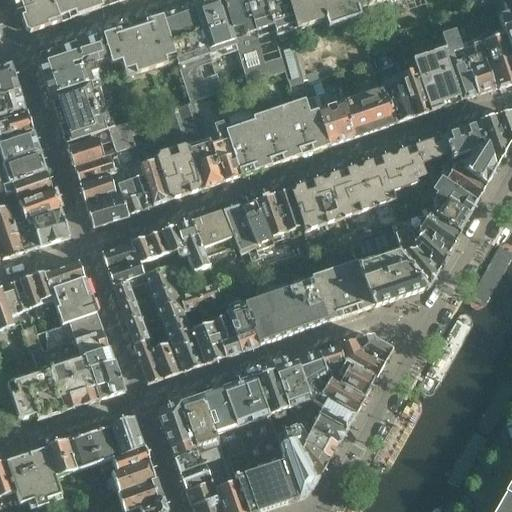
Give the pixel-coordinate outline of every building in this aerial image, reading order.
[(60,24),(51,0),(13,0),(25,33),(30,35),(60,24)] [(111,7),(108,0),(51,0),(60,24),(111,7)] [(239,58),(232,35),(220,0),(210,0),(192,7),(204,43),(219,90),(245,82),(239,58)] [(253,28),(244,0),(220,0),(232,35),(253,28)] [(296,45),(294,32),(284,0),(244,0),(253,28),(232,35),(239,58),(245,82),(246,86),(285,74),(292,97),(310,91),(296,45)] [(388,1),(387,0),(286,0),(297,32),(326,22),(328,30),(361,19),(358,11),(388,1)] [(487,0),(467,0),(470,10),(489,3),(487,0)] [(204,43),(192,7),(162,18),(174,57),(178,70),(184,68),(181,51),(204,43)] [(511,28),(509,30),(504,16),(497,19),(503,37),(511,63),(511,28)] [(174,57),(162,18),(102,37),(110,59),(112,66),(123,63),(126,73),(137,69),(139,75),(167,66),(165,60),(174,57)] [(478,98),(461,44),(456,31),(440,36),(444,48),(462,103),(478,98)] [(511,86),(511,63),(503,37),(488,43),(485,34),(479,36),(498,91),(511,86)] [(43,81),(93,64),(110,59),(102,37),(39,58),(36,64),(43,81)] [(495,93),(476,39),(461,44),(478,98),(495,93)] [(420,50),(419,44),(412,46),(414,52),(420,50)] [(462,103),(444,48),(422,56),(424,62),(426,69),(428,75),(422,77),(418,78),(412,59),(396,64),(401,81),(414,120),(430,115),(461,104),(462,103)] [(422,56),(420,50),(414,52),(416,58),(422,56)] [(424,62),(422,56),(416,58),(418,65),(424,62)] [(426,69),(424,62),(418,65),(420,71),(426,69)] [(87,85),(85,76),(96,73),(93,64),(43,81),(48,98),(49,97),(87,85)] [(0,98),(18,92),(12,73),(10,68),(0,71),(0,98)] [(428,75),(426,69),(420,71),(422,77),(428,75)] [(395,126),(385,95),(383,90),(377,92),(372,76),(355,81),(360,98),(340,104),(352,141),(395,126)] [(414,120),(401,81),(393,84),(395,91),(385,95),(395,126),(414,120)] [(112,131),(104,106),(96,82),(87,85),(49,97),(66,146),(90,138),(112,131)] [(0,124),(25,116),(18,92),(0,98),(0,124)] [(328,149),(317,112),(313,100),(283,109),(299,159),(328,149)] [(222,185),(210,147),(196,103),(175,110),(187,147),(201,193),(222,185)] [(352,141),(340,104),(317,112),(328,149),(352,141)] [(299,159),(283,109),(254,120),(269,169),(299,159)] [(25,116),(0,124),(0,144),(31,134),(32,134),(26,116),(25,116)] [(505,152),(511,140),(511,124),(509,116),(495,121),(505,152)] [(269,169),(254,120),(224,130),(240,179),(269,169)] [(134,149),(130,139),(146,134),(142,121),(112,131),(90,138),(91,142),(67,150),(72,169),(73,169),(134,149)] [(505,152),(495,121),(479,126),(494,171),(505,152)] [(240,179),(224,130),(223,124),(213,127),(218,145),(210,147),(222,185),(240,179)] [(494,171),(479,126),(443,139),(450,159),(452,166),(484,189),(494,171)] [(38,155),(31,134),(0,144),(0,155),(1,155),(4,166),(6,166),(38,155)] [(421,169),(437,164),(450,159),(443,139),(288,192),(302,232),(303,235),(428,192),(427,187),(421,169)] [(201,193),(187,147),(154,158),(156,163),(169,203),(201,193)] [(114,177),(113,172),(110,163),(115,161),(118,170),(126,167),(131,165),(138,163),(134,149),(73,169),(73,170),(79,188),(109,178),(114,177)] [(0,189),(45,174),(38,155),(6,166),(10,176),(0,179),(0,189)] [(484,189),(452,166),(450,159),(437,164),(440,172),(449,169),(452,171),(445,183),(475,204),(484,189)] [(153,209),(140,168),(138,163),(131,165),(136,180),(130,182),(140,214),(153,209)] [(169,204),(169,203),(156,163),(140,168),(153,209),(169,204)] [(475,204),(445,183),(443,181),(440,172),(437,164),(421,169),(427,187),(438,184),(442,186),(435,195),(436,196),(432,202),(436,215),(442,213),(448,204),(467,218),(475,204)] [(140,214),(130,182),(126,167),(118,170),(113,172),(114,177),(121,196),(128,219),(140,214)] [(59,212),(52,193),(45,174),(0,189),(0,190),(1,195),(3,198),(6,209),(12,207),(18,225),(24,223),(59,212)] [(115,198),(109,178),(79,188),(86,208),(115,198)] [(302,232),(288,192),(273,197),(255,204),(272,246),(283,243),(281,239),(302,232)] [(128,219),(121,196),(115,198),(86,208),(93,230),(128,219)] [(39,250),(32,229),(28,230),(24,223),(18,225),(12,227),(6,209),(3,198),(0,199),(0,210),(0,211),(0,257),(1,261),(1,263),(39,250)] [(272,246),(255,204),(238,209),(257,255),(273,248),(272,246)] [(458,235),(467,218),(448,204),(442,213),(436,215),(428,217),(458,235)] [(257,255),(238,209),(223,215),(239,254),(246,252),(251,265),(260,262),(257,255)] [(69,240),(59,212),(24,223),(28,230),(32,229),(39,250),(69,240)] [(233,250),(219,216),(190,226),(204,260),(233,250)] [(448,253),(458,235),(428,217),(408,224),(414,230),(423,237),(448,253)] [(204,260),(190,226),(174,231),(158,236),(166,256),(167,258),(175,255),(178,260),(179,261),(180,261),(185,258),(192,276),(207,270),(204,260)] [(434,277),(414,248),(413,246),(407,229),(402,226),(391,230),(401,258),(425,292),(434,277)] [(425,292),(401,258),(391,230),(348,245),(355,264),(372,310),(373,309),(373,310),(425,292)] [(166,256),(158,236),(146,240),(154,260),(166,256)] [(434,277),(448,253),(423,237),(413,246),(414,248),(434,277)] [(154,260),(146,240),(130,246),(137,266),(154,260)] [(140,274),(137,266),(130,246),(101,255),(111,283),(113,289),(118,304),(132,299),(126,284),(137,281),(142,279),(140,274)] [(511,249),(508,248),(506,249),(503,249),(501,250),(498,254),(495,258),(466,308),(483,318),(511,268),(511,266),(511,249)] [(90,300),(84,282),(77,264),(46,275),(56,303),(64,327),(96,316),(90,300)] [(314,288),(300,293),(290,264),(233,283),(235,288),(257,349),(327,325),(314,288)] [(372,310),(355,264),(311,279),(314,288),(327,325),(372,310)] [(172,284),(166,270),(145,278),(151,293),(172,284)] [(56,303),(46,275),(33,279),(32,276),(29,277),(30,281),(27,282),(37,310),(38,309),(42,319),(50,316),(47,306),(56,303)] [(37,310),(27,282),(0,291),(0,333),(14,329),(10,319),(37,310)] [(178,299),(172,284),(151,293),(157,307),(178,299)] [(220,302),(218,294),(214,285),(200,290),(178,299),(183,314),(184,316),(205,308),(220,302)] [(257,349),(235,288),(218,294),(220,302),(227,319),(240,355),(257,349)] [(137,313),(132,299),(118,304),(123,318),(137,313)] [(183,314),(178,299),(157,307),(163,322),(183,314)] [(142,328),(137,313),(123,318),(128,333),(142,328)] [(189,328),(184,316),(183,314),(163,322),(168,336),(189,328)] [(43,353),(102,334),(96,316),(64,327),(38,335),(43,353)] [(437,389),(438,388),(469,333),(470,331),(471,329),(471,327),(471,325),(471,322),(470,320),(470,318),(469,316),(467,317),(464,317),(462,318),(460,319),(458,321),(457,322),(455,324),(454,326),(422,382),(422,383),(421,385),(421,386),(421,388),(422,389),(422,390),(423,391),(424,392),(425,393),(427,394),(428,394),(430,394),(431,394),(433,393),(434,392),(435,392),(437,390),(437,389)] [(240,355),(227,319),(211,325),(210,325),(211,327),(207,328),(191,333),(190,334),(194,343),(204,367),(224,361),(240,355)] [(63,414),(43,353),(38,335),(35,328),(22,333),(30,355),(30,354),(38,377),(7,387),(18,419),(23,422),(35,418),(37,423),(63,415),(63,414)] [(147,343),(142,328),(128,333),(134,347),(147,343)] [(194,343),(190,334),(191,333),(189,328),(168,336),(174,351),(194,343)] [(97,404),(83,359),(108,350),(102,334),(43,353),(63,414),(64,414),(97,404)] [(382,367),(391,351),(374,342),(372,339),(354,345),(357,353),(382,367)] [(163,382),(151,353),(150,353),(147,343),(134,347),(147,387),(163,382)] [(204,367),(194,343),(174,351),(176,356),(171,358),(178,376),(204,367)] [(382,367),(357,353),(354,345),(338,350),(343,366),(373,383),(382,367)] [(178,376),(171,358),(166,348),(151,353),(163,382),(178,376)] [(124,395),(113,364),(108,350),(83,359),(97,404),(124,395)] [(326,381),(343,366),(338,350),(318,357),(325,376),(326,381)] [(325,376),(318,357),(297,365),(306,393),(316,384),(325,376)] [(311,406),(306,393),(297,365),(274,373),(292,425),(292,426),(302,423),(315,420),(311,406)] [(354,417),(373,383),(343,366),(326,381),(329,382),(325,389),(316,384),(306,393),(311,406),(313,404),(320,397),(354,417)] [(287,411),(274,373),(255,379),(266,413),(267,415),(268,417),(287,411)] [(257,416),(266,413),(255,379),(237,385),(221,391),(232,425),(241,421),(245,433),(236,436),(239,445),(243,444),(243,447),(250,445),(274,436),(270,424),(261,428),(257,416)] [(511,384),(507,382),(482,426),(495,434),(511,403),(511,384)] [(239,445),(236,436),(232,425),(221,391),(202,398),(220,451),(223,461),(228,459),(246,453),(243,447),(243,444),(239,445)] [(354,417),(320,397),(313,404),(321,409),(318,417),(345,432),(354,417)] [(220,451),(202,398),(180,406),(192,442),(196,455),(197,459),(220,451)] [(192,442),(180,406),(162,412),(159,417),(163,430),(170,450),(192,442)] [(345,432),(318,417),(316,421),(315,420),(302,423),(303,427),(310,431),(337,446),(345,432)] [(143,450),(132,422),(113,428),(123,457),(143,450)] [(123,457),(113,428),(67,444),(45,451),(45,452),(54,480),(112,461),(123,457)] [(337,446),(310,431),(306,440),(299,428),(293,430),(298,444),(328,462),(337,446)] [(315,484),(295,445),(296,443),(298,444),(293,430),(276,436),(299,502),(304,501),(313,489),(315,484)] [(492,439),(480,432),(452,480),(465,487),(492,439)] [(268,511),(299,502),(276,436),(274,436),(250,445),(251,450),(246,453),(228,459),(235,482),(245,511),(268,511)] [(196,455),(192,442),(170,450),(174,463),(196,455)] [(328,462),(298,444),(296,443),(295,445),(315,484),(328,462)] [(143,450),(123,457),(112,461),(117,475),(147,464),(143,450)] [(205,467),(216,464),(223,461),(220,451),(197,459),(196,455),(174,463),(179,477),(205,467)] [(58,496),(53,481),(54,480),(45,452),(44,452),(6,465),(5,465),(7,473),(15,495),(19,506),(33,501),(36,510),(46,507),(44,501),(58,496)] [(147,464),(117,475),(113,476),(120,495),(154,482),(147,464)] [(245,511),(235,482),(224,486),(216,464),(205,467),(220,511),(245,511)] [(15,495),(7,473),(5,465),(0,466),(0,511),(4,511),(1,500),(15,495)] [(220,511),(205,467),(179,477),(178,477),(185,493),(191,510),(191,511),(220,511)] [(161,502),(156,488),(154,482),(120,495),(118,495),(124,511),(132,511),(138,510),(161,502)] [(511,511),(511,497),(503,511),(511,511)] [(340,509),(344,502),(337,498),(333,505),(340,509)] [(445,511),(449,505),(440,500),(432,511),(445,511)] [(164,511),(161,502),(138,510),(138,511),(164,511)]
